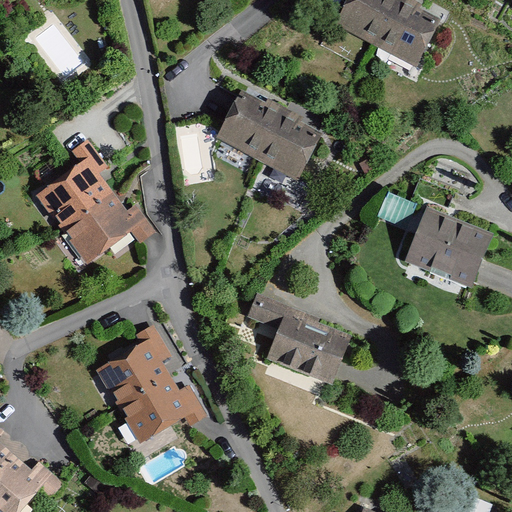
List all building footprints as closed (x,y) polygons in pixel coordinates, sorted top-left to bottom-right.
[(397,0),(352,0),(336,32),(415,75),(443,23),(397,0)] [(247,94),(218,143),(297,189),(326,140),(247,94)] [(96,161),(35,200),(82,272),(143,233),(96,161)] [(386,217),(410,223),(415,201),(391,196),(386,217)] [(426,212),(405,265),(471,292),(492,239),(426,212)] [(331,390),(352,339),(256,300),(248,321),(277,333),(265,363),(331,390)] [(160,345),(106,373),(140,438),(194,410),(160,345)] [(0,432),(0,511),(35,511),(60,486),(0,432)]
